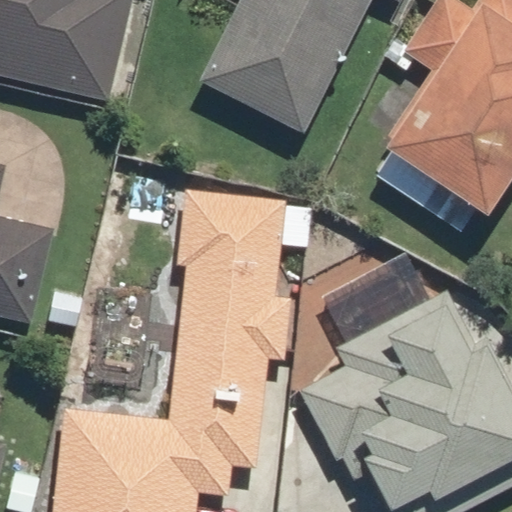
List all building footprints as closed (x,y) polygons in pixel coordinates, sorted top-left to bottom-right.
[(0,0),(0,84),(102,108),(127,0),(0,0)] [(372,0),(389,9),(393,0),(234,0),(188,88),(293,142),(366,0),(372,0)] [(511,0),(469,0),(462,11),(444,0),(432,0),(393,59),(418,75),(354,174),(459,242),(511,160),(511,0)] [(52,412),(39,511),(186,511),(188,499),(219,503),(223,473),(247,476),(261,368),(275,370),(283,302),(269,300),(275,250),(301,253),(307,209),(176,193),(148,424),(52,412)] [(0,324),(22,330),(45,230),(0,219),(0,324)] [(368,511),(468,511),(511,489),(511,432),(439,295),(325,355),(333,370),(286,395),(325,466),(340,458),(368,511)]
